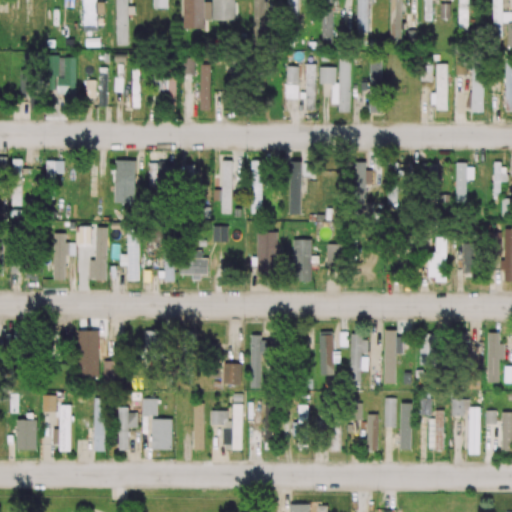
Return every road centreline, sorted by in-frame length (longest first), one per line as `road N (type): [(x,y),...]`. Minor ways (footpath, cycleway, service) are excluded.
road 1 (residential): [(511,478),(0,474)]
road 2 (residential): [(511,137),(0,134)]
road 3 (residential): [(511,306),(0,303)]
